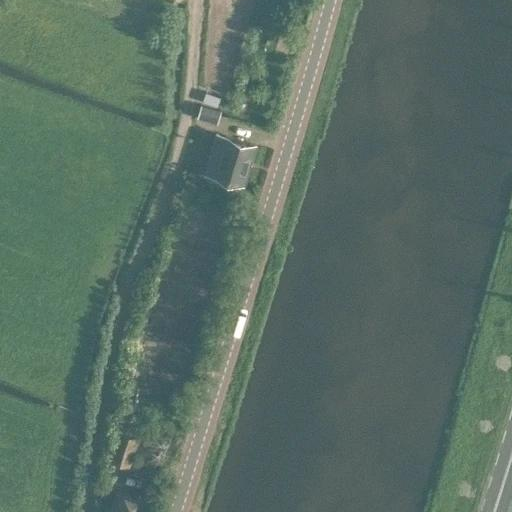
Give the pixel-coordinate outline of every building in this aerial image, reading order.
[(216,120),(220,108),(201,103),(197,114),(216,120)] [(225,134),(213,173),(243,182),(255,143),(225,134)] [(130,352),(141,355),(142,348),(132,346),(130,352)] [(129,358),(124,379),(142,383),(147,362),(129,358)] [(126,383),(118,416),(140,422),(148,388),(126,383)] [(154,402),(165,406),(167,399),(156,396),(154,402)] [(129,464),(139,435),(120,429),(110,458),(129,464)] [(116,490),(109,511),(144,511),(148,500),(116,490)]
